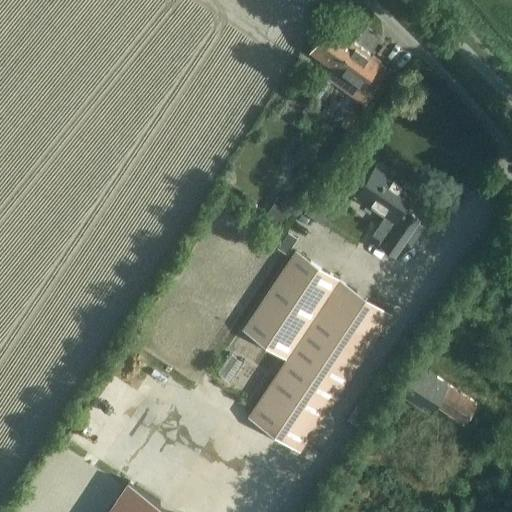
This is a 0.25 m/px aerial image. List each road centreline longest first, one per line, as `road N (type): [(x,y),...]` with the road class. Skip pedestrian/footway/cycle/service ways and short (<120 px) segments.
road 1 (unclassified): [(511,151),(369,0)]
road 2 (unclassified): [(511,102),(414,0)]
